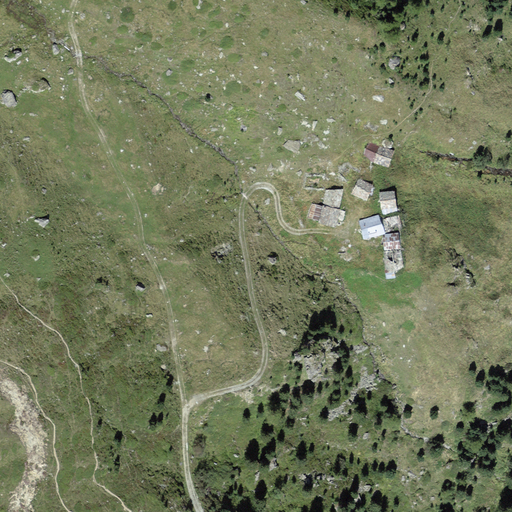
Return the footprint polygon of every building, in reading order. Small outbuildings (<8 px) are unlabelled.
[(387,163),(391,151),(369,144),(365,156),(387,163)] [(372,186),(359,180),(353,193),(366,199),(372,186)] [(342,191),(327,190),(324,204),(338,207),(342,191)] [(395,206),(392,191),(380,193),(382,207),(395,206)] [(318,218),(322,207),(313,204),(309,216),(318,218)] [(337,210),(323,206),(319,222),(333,226),(337,210)] [(382,231),(377,216),(360,222),(366,237),(382,231)] [(399,247),(397,233),(384,235),(386,249),(399,247)] [(401,270),(400,250),(386,251),(387,271),(401,270)]
